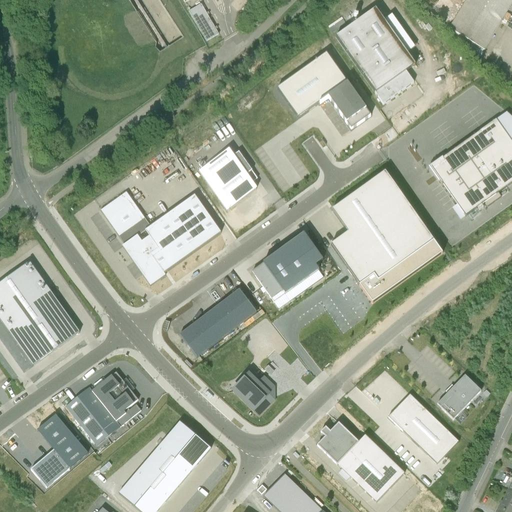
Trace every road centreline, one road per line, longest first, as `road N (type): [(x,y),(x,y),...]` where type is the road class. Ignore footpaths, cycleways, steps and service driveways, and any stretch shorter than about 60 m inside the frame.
road 1 (unclassified): [(259,444),(282,435),(393,331),(511,238)]
road 2 (unclassified): [(338,182),(131,330)]
road 3 (unclassified): [(0,24),(18,167),(30,193)]
road 4 (unclassified): [(131,330),(208,411),(259,444)]
road 5 (unclassified): [(30,193),(131,330)]
road 6 (unclassified): [(131,330),(0,424)]
